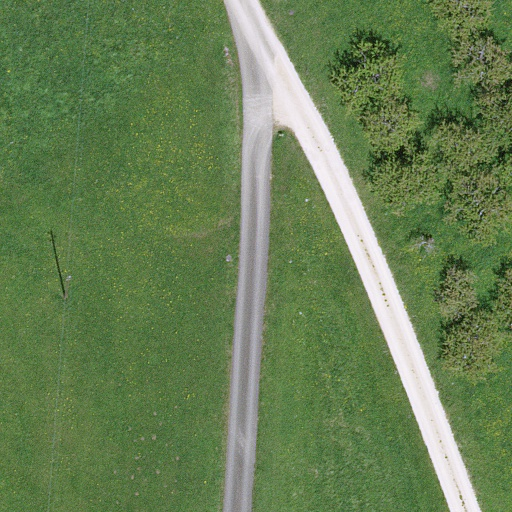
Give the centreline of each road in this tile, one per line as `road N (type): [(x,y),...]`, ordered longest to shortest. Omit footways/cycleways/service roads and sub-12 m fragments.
road 1 (unclassified): [(236,511),(264,47),(242,0)]
road 2 (track): [(264,47),(375,279),(460,511)]
